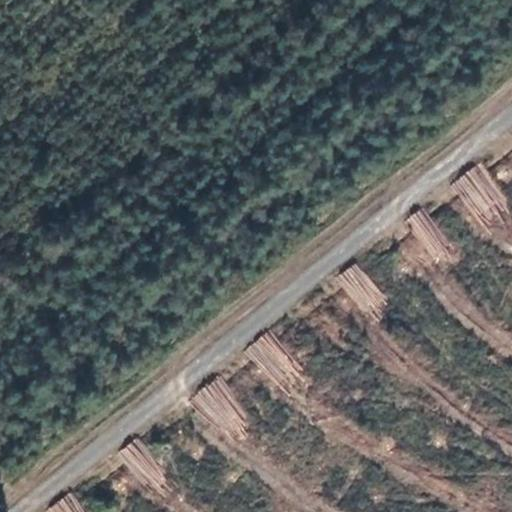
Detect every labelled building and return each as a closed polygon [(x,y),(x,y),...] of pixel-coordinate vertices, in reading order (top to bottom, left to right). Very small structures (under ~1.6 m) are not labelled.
[(476,164),(453,182),(481,220),(505,202),(476,164)] [(427,208),(410,214),(425,256),(442,249),(427,208)] [(355,262),(336,277),(371,321),(390,305),(355,262)] [(268,377),(289,361),(267,332),(246,347),(268,377)] [(214,380),(193,396),(215,423),(236,406),(214,380)] [(141,438),(121,447),(139,485),(159,476),(141,438)] [(81,511),(68,494),(49,508),(51,511),(81,511)]
